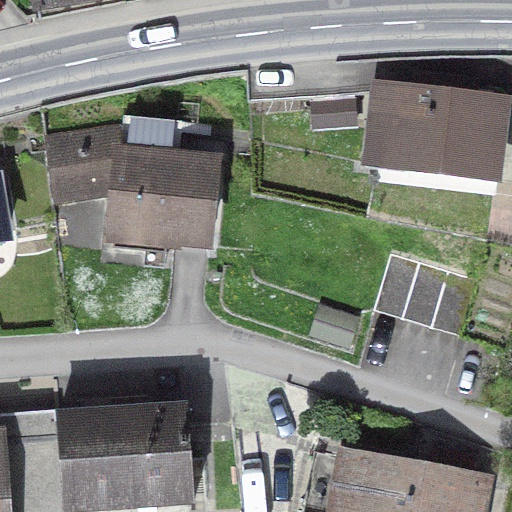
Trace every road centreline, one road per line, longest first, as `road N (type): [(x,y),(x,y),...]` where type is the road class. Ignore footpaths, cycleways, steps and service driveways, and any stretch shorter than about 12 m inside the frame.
road 1 (residential): [(0,348),(137,339),(252,345),(318,359),(511,429)]
road 2 (secondary): [(511,18),(251,28),(65,63),(0,84)]
